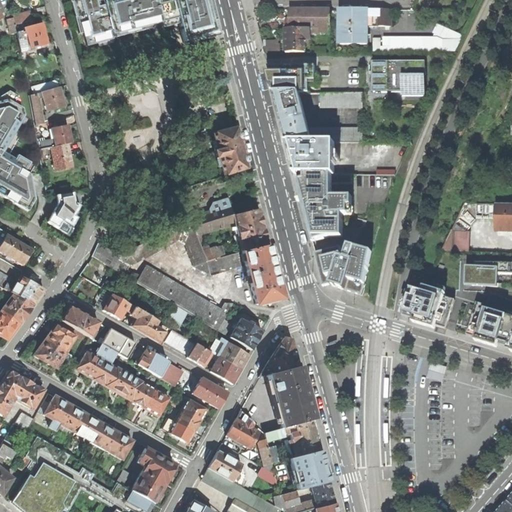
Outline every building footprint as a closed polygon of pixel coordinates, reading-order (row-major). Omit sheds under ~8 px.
[(113,36),(103,0),(71,0),(72,3),(70,3),(74,17),(76,17),(81,34),(83,33),(87,48),(99,44),(100,47),(115,43),(113,36)] [(103,0),(113,36),(163,23),(156,0),(103,0)] [(156,0),(163,23),(178,19),(173,0),(156,0)] [(173,0),(178,19),(180,25),(178,26),(183,43),(191,41),(191,43),(199,41),(198,36),(214,32),(205,0),(173,0)] [(330,28),(330,16),(330,10),(291,10),(291,29),(330,28)] [(340,43),(368,44),(368,25),(391,26),(391,10),(353,10),(330,10),(330,16),(340,16),(340,27),(337,27),(337,33),(340,33),(340,43)] [(41,19),(32,21),(30,12),(13,16),(13,19),(17,33),(22,32),(23,39),(26,39),(29,49),(48,44),(45,35),(41,19)] [(17,34),(17,33),(13,19),(6,20),(10,36),(17,34)] [(330,31),(330,28),(291,29),(285,29),(285,40),(285,52),(305,52),(305,42),(307,42),(311,39),(311,33),(315,33),(315,31),(330,31)] [(215,37),(214,32),(198,36),(199,41),(215,37)] [(455,53),(462,38),(450,38),(449,32),(438,32),(438,38),(385,37),(385,47),(382,47),(382,53),(391,53),(432,53),(444,53),(455,53)] [(265,52),(277,52),(277,42),(262,42),(265,52)] [(427,93),(427,62),(410,62),(410,60),(401,60),(401,62),(373,62),(373,93),(386,93),(393,93),(427,93)] [(268,66),(275,93),(299,93),(309,93),(310,87),(316,88),(316,76),(310,76),(309,66),(268,66)] [(28,90),(35,126),(44,123),(43,121),(46,120),(45,115),(42,116),(39,99),(44,97),(48,110),(50,110),(51,114),(54,113),(53,109),(65,106),(63,100),(59,87),(59,88),(57,82),(28,90)] [(0,102),(10,100),(16,103),(19,96),(13,92),(0,100),(0,102)] [(281,116),(288,144),(311,144),(299,93),(275,93),(281,116)] [(320,107),(363,107),(363,93),(320,93),(320,107)] [(0,194),(29,211),(36,199),(32,177),(32,175),(26,172),(31,163),(18,155),(16,159),(4,153),(25,117),(24,109),(16,103),(10,100),(0,102),(0,194)] [(27,126),(25,117),(4,153),(16,159),(18,155),(12,152),(27,126)] [(55,146),(71,143),(69,131),(67,126),(52,129),(54,140),(37,142),(39,150),(55,147),(55,146)] [(237,128),(213,134),(217,151),(213,152),(215,159),(219,158),(223,175),(248,168),(243,148),(237,128)] [(363,144),(363,128),(320,128),(320,144),(335,144),(363,144)] [(335,175),(335,144),(320,144),(311,144),(288,144),(292,159),(297,175),(335,175)] [(55,170),(71,167),(70,160),(67,145),(55,147),(56,148),(39,151),(41,162),(53,159),(55,170)] [(35,165),(31,163),(26,172),(32,175),(32,177),(34,176),(37,176),(35,165)] [(335,175),(297,175),(305,211),(311,233),(314,235),(311,235),(313,242),(330,238),(329,233),(344,229),(344,216),(350,216),(350,207),(350,198),(333,198),(333,185),(339,185),(339,175),(335,175)] [(339,175),(339,185),(354,185),(354,175),(339,175)] [(49,224),(69,235),(70,234),(73,227),(80,215),(77,214),(81,206),(72,201),(72,198),(72,194),(61,196),(61,203),(49,224)] [(230,205),(228,201),(220,203),(221,209),(219,210),(218,207),(213,208),(214,211),(203,214),(199,205),(189,209),(192,218),(200,243),(205,242),(203,233),(235,224),(230,205)] [(511,204),(479,204),(465,203),(451,232),(463,238),(470,222),(477,218),(496,218),(496,230),(511,230),(511,204)] [(258,209),(235,215),(237,225),(236,226),(241,251),(267,245),(263,228),(258,209)] [(193,267),(211,275),(201,248),(189,218),(119,255),(98,243),(91,257),(217,331),(232,305),(225,303),(221,310),(146,266),(143,260),(177,241),(185,245),(193,267)] [(329,233),(330,238),(344,238),(344,229),(329,233)] [(0,253),(9,258),(22,266),(30,251),(5,236),(2,241),(0,239),(0,253)] [(271,262),(267,245),(241,251),(255,304),(280,298),(271,262)] [(211,275),(241,267),(237,253),(219,258),(219,257),(216,247),(210,249),(209,246),(201,248),(211,275)] [(222,246),(216,247),(219,257),(225,255),(222,246)] [(364,297),(373,253),(350,246),(349,249),(342,251),(338,253),(337,249),(316,254),(318,263),(320,271),(322,271),(321,273),(325,272),(328,285),(331,286),(336,288),(350,292),(364,297)] [(511,264),(487,264),(476,263),(476,268),(475,278),(483,277),(483,284),(490,284),(499,284),(499,274),(511,274),(511,264)] [(475,278),(476,268),(467,268),(466,286),(483,287),(483,284),(483,277),(475,278)] [(325,272),(321,273),(322,280),(324,288),(331,286),(328,285),(325,272)] [(4,277),(0,284),(0,287),(32,306),(38,297),(44,290),(19,276),(13,287),(6,283),(8,280),(4,277)] [(88,302),(97,287),(89,282),(80,298),(88,302)] [(0,294),(8,300),(1,311),(19,324),(25,316),(32,306),(0,287),(0,294)] [(447,330),(456,300),(446,298),(447,294),(425,288),(423,293),(409,288),(404,314),(413,317),(412,319),(423,322),(447,330)] [(110,316),(119,321),(128,305),(111,295),(101,311),(110,316)] [(511,349),(511,313),(477,303),(467,336),(511,349)] [(86,317),(69,307),(60,322),(62,323),(82,334),(89,338),(98,324),(86,317)] [(166,323),(178,329),(186,314),(174,307),(166,323)] [(158,343),(164,333),(154,327),(157,322),(133,308),(128,316),(134,319),(130,327),(141,333),(158,343)] [(0,311),(0,336),(7,340),(12,333),(19,324),(1,311),(0,311)] [(256,341),(262,331),(240,319),(229,338),(251,351),(256,341)] [(80,339),(82,334),(62,323),(59,328),(55,326),(50,332),(44,340),(65,352),(74,337),(74,336),(80,339)] [(116,334),(109,330),(100,344),(109,349),(117,354),(126,339),(116,334)] [(164,343),(187,356),(195,344),(171,330),(164,343)] [(134,344),(126,339),(117,354),(126,359),(134,344)] [(244,363),(248,355),(219,339),(218,341),(215,339),(208,352),(210,353),(218,357),(240,370),(244,363)] [(259,377),(267,375),(298,367),(290,340),(283,339),(275,350),(272,353),(259,377)] [(72,356),(65,352),(44,340),(32,356),(43,362),(55,369),(58,365),(65,369),(72,356)] [(81,373),(91,379),(102,360),(109,349),(100,344),(94,355),(86,351),(75,370),(81,373)] [(201,367),(210,353),(208,352),(195,344),(187,356),(186,358),(195,363),(201,367)] [(156,357),(145,350),(136,365),(158,378),(168,363),(156,357)] [(236,376),(240,370),(218,357),(210,372),(217,376),(232,384),(236,376)] [(97,382),(103,386),(114,367),(102,360),(91,379),(97,382)] [(177,368),(168,363),(158,378),(168,383),(177,368)] [(448,368),(432,364),(428,379),(443,384),(448,368)] [(115,393),(131,402),(142,383),(114,367),(103,386),(115,393)] [(267,375),(281,428),(312,420),(305,393),(298,367),(267,375)] [(0,415),(3,417),(13,400),(32,410),(43,390),(27,381),(9,371),(0,383),(0,415)] [(201,379),(192,394),(218,409),(226,394),(212,385),(201,379)] [(137,405),(142,408),(153,389),(142,383),(131,402),(137,405)] [(157,417),(168,398),(153,389),(142,408),(150,413),(157,417)] [(54,396),(43,415),(52,420),(48,427),(56,431),(60,424),(70,406),(60,400),(54,396)] [(206,410),(187,399),(180,411),(199,422),(202,416),(206,410)] [(78,410),(70,406),(60,424),(75,433),(85,414),(78,410)] [(231,427),(226,436),(250,449),(259,432),(251,428),(253,423),(240,410),(231,427)] [(197,427),(199,422),(180,411),(174,422),(193,433),(197,427)] [(33,420),(21,413),(14,424),(26,431),(33,420)] [(92,418),(85,414),(75,433),(90,442),(101,423),(92,418)] [(189,440),(193,433),(174,422),(166,418),(160,429),(187,444),(189,440)] [(40,424),(33,420),(26,431),(33,435),(40,424)] [(295,457),(320,451),(316,435),(312,420),(281,428),(263,433),(265,438),(265,440),(273,438),(286,435),(289,447),(293,446),(295,457)] [(107,427),(101,423),(90,442),(105,451),(116,432),(107,427)] [(124,436),(116,432),(105,451),(121,460),(132,441),(124,436)] [(265,438),(259,440),(258,442),(264,465),(262,467),(274,473),(271,463),(267,447),(265,440),(265,438)] [(275,445),(273,438),(265,440),(267,447),(275,445)] [(0,494),(2,496),(12,479),(0,468),(0,462),(2,459),(3,459),(4,457),(10,460),(14,453),(0,445),(0,494)] [(271,463),(279,462),(275,445),(267,447),(271,463)] [(144,466),(130,491),(131,491),(138,495),(153,504),(163,486),(174,465),(144,448),(136,462),(144,466)] [(213,459),(208,468),(237,484),(240,479),(235,476),(241,465),(232,460),(233,457),(227,453),(225,456),(217,451),(213,459)] [(328,482),(320,451),(295,457),(291,458),(294,468),(296,467),(301,485),(298,485),(299,490),(311,487),(328,482)] [(23,471),(29,461),(23,458),(16,469),(22,472),(23,471)] [(294,468),(291,458),(288,459),(296,491),(299,490),(298,485),(301,485),(296,467),(294,468)] [(280,495),(274,475),(262,467),(255,479),(247,491),(263,500),(280,495)] [(234,498),(226,511),(279,511),(281,510),(263,500),(247,491),(207,469),(201,479),(234,498)] [(129,474),(122,470),(115,482),(116,483),(122,486),(129,474)] [(331,492),(328,482),(311,487),(317,508),(334,504),(331,492)] [(284,511),(303,511),(313,509),(311,502),(300,505),(296,491),(280,495),(284,511)] [(185,511),(212,511),(213,511),(192,500),(185,511)] [(511,511),(511,505),(508,502),(501,510),(499,511),(511,511)]
